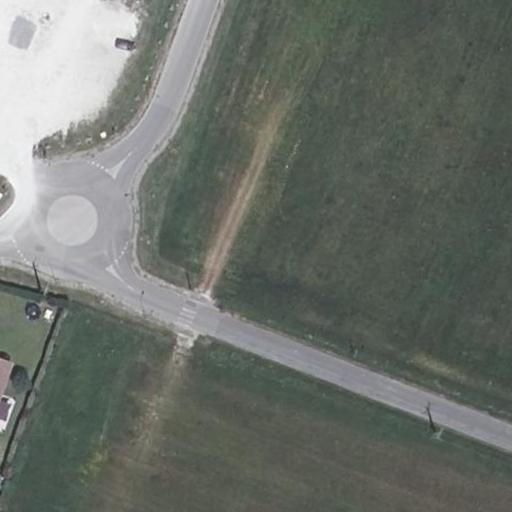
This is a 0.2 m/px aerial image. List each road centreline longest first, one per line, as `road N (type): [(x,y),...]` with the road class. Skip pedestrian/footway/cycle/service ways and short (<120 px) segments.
road 1 (unclassified): [(97,260),(140,293),(511,433)]
road 2 (tertiary): [(95,180),(140,143),(169,98),(204,0)]
road 3 (tertiary): [(95,180),(66,173),(39,183),(22,210),(26,242)]
